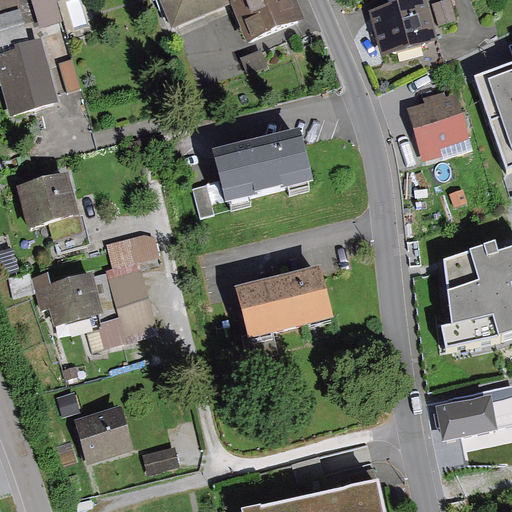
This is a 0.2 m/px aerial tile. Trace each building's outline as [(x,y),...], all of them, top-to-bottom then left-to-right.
[(0,48),(28,41),(17,0),(4,0),(0,1),(0,48)] [(31,0),(40,31),(63,25),(55,0),(31,0)] [(248,47),(304,23),(293,0),(157,0),(172,34),(232,8),(248,47)] [(422,0),(369,15),(382,60),(438,45),(425,0),(422,0)] [(451,1),(432,6),(438,28),(456,23),(451,1)] [(0,82),(10,120),(59,107),(42,43),(14,50),(15,55),(0,59),(0,82)] [(511,55),(511,69),(474,83),(507,178),(511,176),(511,47),(510,49),(511,55)] [(73,61),(59,66),(68,95),(82,90),(73,61)] [(407,112),(422,165),(443,159),(442,153),(470,145),(457,98),(446,101),(444,96),(423,102),(425,107),(407,112)] [(212,159),(226,213),(256,205),(256,202),(285,195),(285,197),(314,190),(300,136),(212,159)] [(16,192),(28,235),(49,229),(57,257),(91,247),(83,217),(79,218),(68,178),(16,192)] [(207,187),(192,191),(200,221),(215,217),(207,187)] [(145,237),(107,247),(113,272),(139,265),(160,261),(156,240),(145,237)] [(0,248),(0,274),(16,270),(8,246),(0,248)] [(511,256),(499,261),(496,251),(444,268),(452,332),(441,334),(446,358),(500,346),(511,342),(511,256)] [(126,347),(159,338),(139,265),(113,272),(107,273),(108,275),(116,308),(126,347)] [(234,295),(246,340),(241,341),(248,365),(279,357),(274,340),(333,325),(320,273),(234,295)] [(108,275),(93,280),(102,313),(116,308),(108,275)] [(50,312),(55,330),(100,319),(103,318),(102,313),(93,280),(93,278),(52,289),(48,276),(32,281),(41,314),(50,312)] [(108,352),(126,347),(116,308),(102,313),(103,318),(100,319),(108,352)] [(498,431),(511,428),(511,389),(491,393),(492,402),(437,411),(442,445),(499,436),(498,431)] [(75,395),(57,400),(62,421),(81,416),(75,395)] [(87,469),(135,456),(122,411),(74,424),(87,469)] [(147,478),(180,470),(175,450),(142,458),(147,478)] [(1,468),(1,459),(0,458),(0,493),(10,494),(11,468),(1,468)] [(383,511),(379,489),(273,511),(383,511)]
